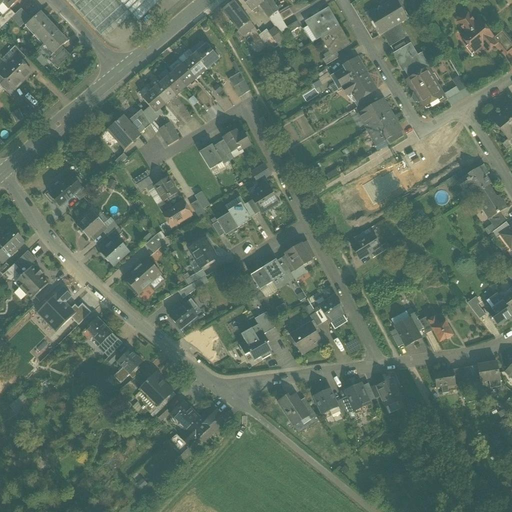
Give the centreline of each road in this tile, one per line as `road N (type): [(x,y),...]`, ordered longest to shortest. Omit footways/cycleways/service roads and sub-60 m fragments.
road 1 (residential): [(216,387),(87,281),(1,173)]
road 2 (residential): [(309,226),(244,106),(164,155),(153,150)]
road 3 (residential): [(463,108),(419,134),(341,0)]
road 4 (unclassified): [(373,511),(216,387)]
road 5 (residential): [(216,387),(381,365)]
road 6 (secondary): [(1,173),(120,71)]
road 7 (residential): [(381,365),(309,226)]
road 8 (track): [(130,511),(240,404)]
road 9 (residential): [(381,365),(454,355),(511,334)]
